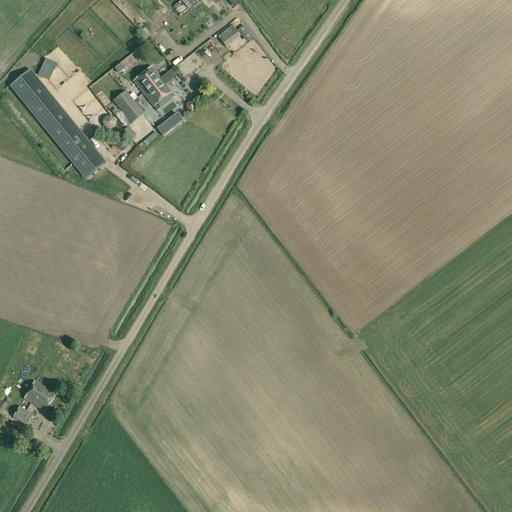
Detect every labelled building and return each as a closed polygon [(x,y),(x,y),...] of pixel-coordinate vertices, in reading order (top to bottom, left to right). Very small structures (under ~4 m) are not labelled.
[(239,34),(232,26),(218,37),(224,45),(239,34)] [(42,66),(48,71),(55,62),(49,57),(42,66)] [(151,68),(134,82),(154,107),(157,111),(175,97),(171,93),(165,85),(160,79),(151,68)] [(65,154),(80,173),(100,156),(85,138),(84,138),(29,70),(10,86),(65,154)] [(188,78),(191,83),(200,78),(196,73),(188,78)] [(105,104),(110,101),(99,82),(94,85),(105,104)] [(126,91),(113,102),(131,125),(144,115),(143,113),(144,112),(138,104),(137,105),(126,91)] [(192,109),(198,105),(195,99),(189,102),(192,109)] [(111,127),(118,123),(113,114),(106,117),(111,127)] [(177,115),(158,130),(163,137),(182,122),(177,115)] [(155,132),(137,147),(142,153),(160,138),(155,132)] [(25,400),(46,412),(56,395),(35,382),(25,400)] [(1,394),(0,396),(0,415),(1,416),(11,400),(1,394)] [(34,416),(20,407),(13,418),(27,427),(34,416)]
